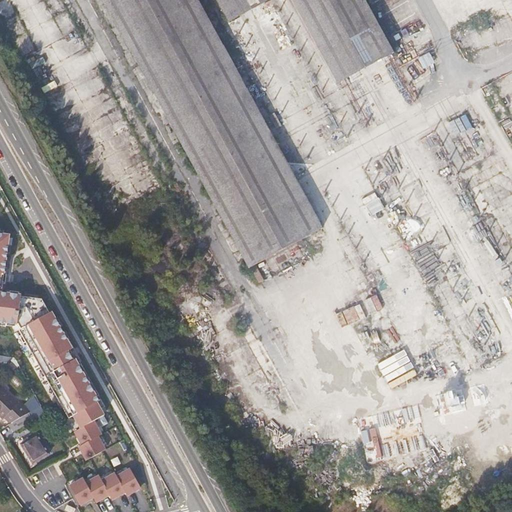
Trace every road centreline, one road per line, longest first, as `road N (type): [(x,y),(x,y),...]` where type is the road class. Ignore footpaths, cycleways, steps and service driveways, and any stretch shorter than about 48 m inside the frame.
road 1 (tertiary): [(226,511),(0,92)]
road 2 (tertiary): [(0,147),(200,508)]
